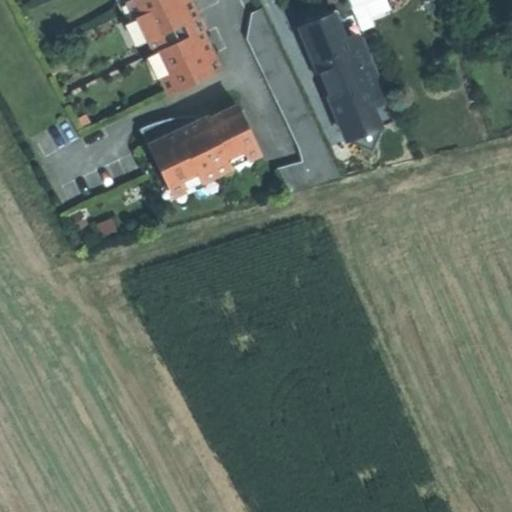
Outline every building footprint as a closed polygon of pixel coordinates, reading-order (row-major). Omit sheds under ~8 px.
[(134,0),(153,38),(155,37),(161,50),(162,50),(163,49),(174,71),(167,74),(167,75),(176,92),(227,67),(208,28),(209,28),(203,16),(195,0),(134,0)] [(382,149),(392,126),(381,100),(389,97),(393,87),(373,38),(363,34),(355,37),(344,11),(319,2),(313,18),(366,143),(382,149)] [(259,12),(254,37),(279,24),(270,6),(259,12)] [(345,111),(358,141),(366,143),(313,18),(309,26),(321,53),(345,111)] [(307,160),(318,184),(324,181),(353,175),(341,151),(312,92),(279,24),(254,37),(308,147),(310,159),(307,160)] [(162,50),(161,50),(148,56),(160,79),(167,75),(167,74),(174,71),(163,49),(162,50)] [(203,169),(208,178),(239,163),(234,153),(262,139),(244,102),(217,116),(215,113),(206,118),(185,129),(178,116),(161,120),(148,127),(176,183),(203,169)] [(285,166),(291,191),(316,184),(318,184),(307,160),(285,166)] [(175,195),(208,178),(203,169),(176,183),(170,186),(175,195)]
